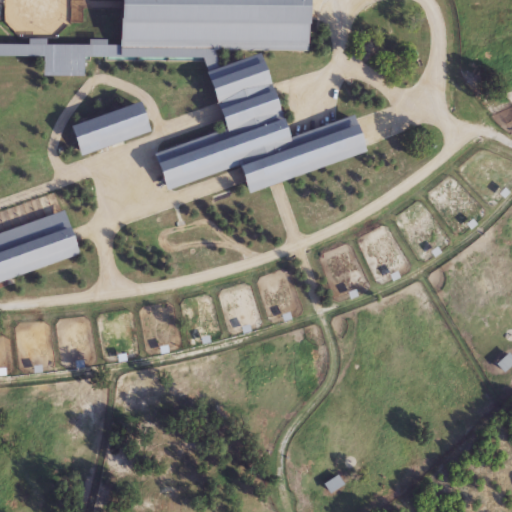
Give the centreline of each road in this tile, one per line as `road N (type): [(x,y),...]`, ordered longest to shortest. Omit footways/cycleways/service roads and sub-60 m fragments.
road 1 (residential): [(423,0),(439,36),(429,108),(511,144)]
road 2 (residential): [(429,108),(348,61),(336,27),(339,0)]
